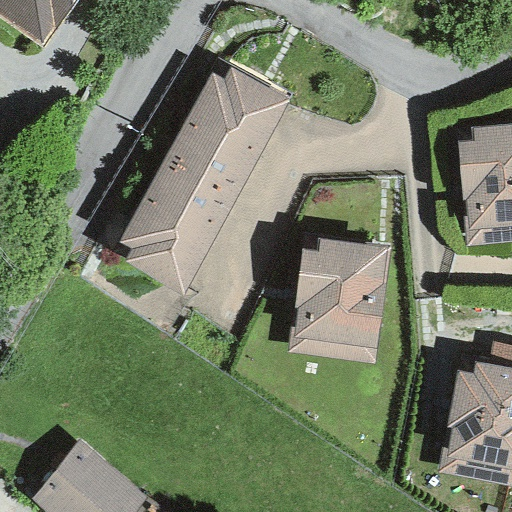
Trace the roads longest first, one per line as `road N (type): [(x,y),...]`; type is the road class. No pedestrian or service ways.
road 1 (residential): [(0,305),(51,236),(178,0)]
road 2 (residential): [(511,51),(477,74),(420,76),(261,0)]
road 3 (unknown): [(0,4),(129,91)]
